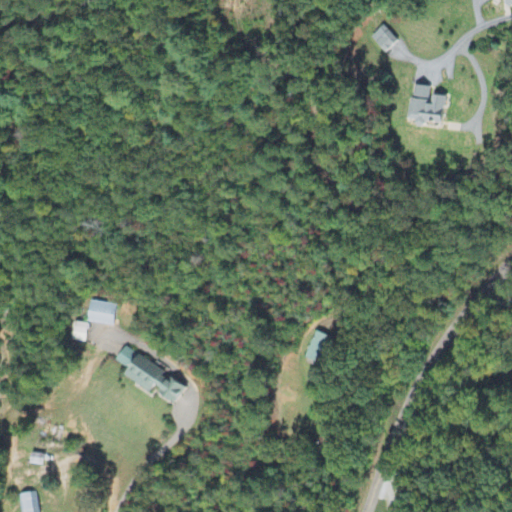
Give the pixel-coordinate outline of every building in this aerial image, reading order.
[(398,42),(383,27),(370,39),(385,54),(398,42)] [(431,89),(412,87),(409,121),(417,122),(417,125),(443,127),(446,98),(430,97),(431,89)] [(116,306),(90,304),(88,325),(114,327),(116,306)] [(85,344),(88,325),(75,323),(72,342),(85,344)] [(305,360),(323,368),(334,340),(316,333),(305,360)] [(150,395),(153,390),(174,405),(184,391),(162,376),(163,374),(126,348),(116,362),(129,371),(124,377),(150,395)] [(18,497),(20,511),(39,511),(36,494),(18,497)]
